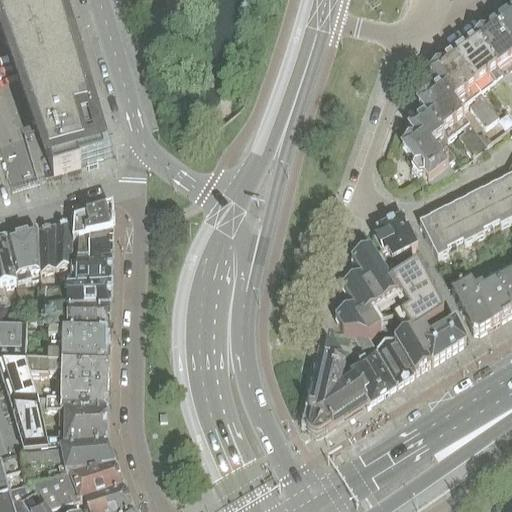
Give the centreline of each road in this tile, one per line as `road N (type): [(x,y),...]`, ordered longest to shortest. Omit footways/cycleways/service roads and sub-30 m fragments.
road 1 (residential): [(511,153),(423,208),(374,210),(358,194),(413,41)]
road 2 (residential): [(131,191),(131,426),(156,511)]
road 3 (secondary): [(232,213),(208,261),(198,353),(208,415),(251,511)]
road 4 (secondary): [(312,506),(268,422),(252,370),(248,318),(259,256)]
road 5 (secondary): [(511,386),(312,506)]
road 6 (secondary): [(377,511),(511,418)]
road 7 (tertiary): [(146,150),(99,0)]
road 8 (secondary): [(259,256),(292,105)]
road 9 (residential): [(0,227),(131,191)]
road 10 (secondary): [(292,105),(232,213)]
